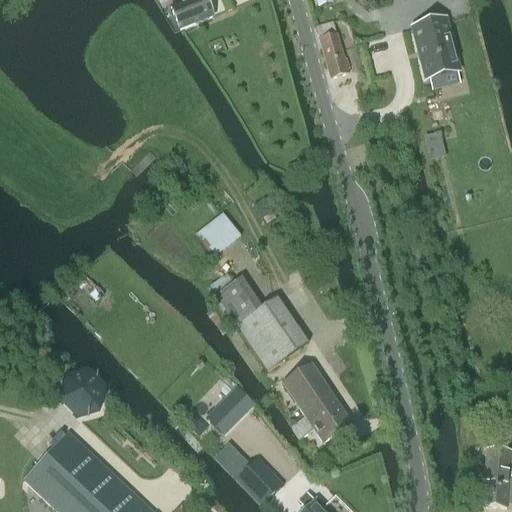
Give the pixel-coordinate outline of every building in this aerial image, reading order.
[(179,33),(213,19),(205,0),(191,0),(170,9),(179,33)] [(333,7),(331,0),(314,0),(317,10),(333,7)] [(447,20),(409,29),(423,84),(429,83),(431,92),(444,88),(442,79),(460,75),(447,20)] [(330,25),(317,29),(330,80),(342,77),(347,75),(334,24),(330,25)] [(263,201),(253,208),(266,228),(276,221),(263,201)] [(222,216),(194,239),(212,261),(240,239),(222,216)] [(261,310),(235,327),(266,374),(306,347),(276,301),(261,310)] [(287,382),(282,386),(304,420),(291,429),(300,441),(312,433),(321,446),(350,427),(310,367),(287,382)] [(247,409),(235,397),(209,423),(221,435),(247,409)] [(147,511),(68,437),(24,483),(54,511),(147,511)] [(486,454),(482,510),(504,511),(504,508),(511,508),(511,455),(507,455),(486,454)] [(257,461),(236,483),(261,509),(283,488),(257,461)] [(326,511),(319,504),(317,506),(307,495),(298,503),(306,511),(326,511)]
